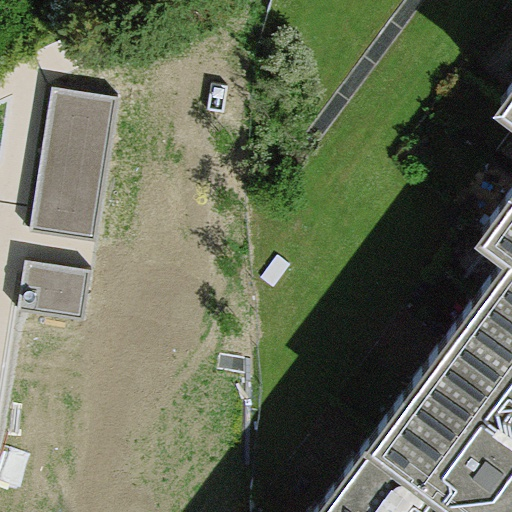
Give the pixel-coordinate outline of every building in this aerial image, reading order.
[(119,96),(56,86),(35,225),(97,234),(119,96)] [(511,188),(485,225),(511,244),(511,188)] [(511,247),(445,339),(511,388),(511,247)] [(90,267),(28,257),(20,305),(84,314),(90,267)] [(511,511),(511,388),(445,339),(376,431),(486,511),(511,511)] [(486,511),(376,431),(315,511),(486,511)]
